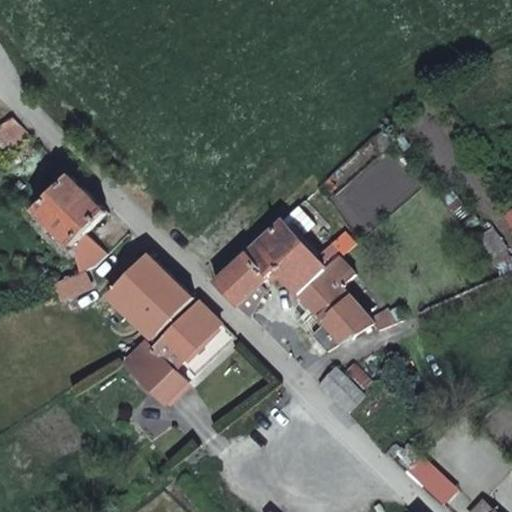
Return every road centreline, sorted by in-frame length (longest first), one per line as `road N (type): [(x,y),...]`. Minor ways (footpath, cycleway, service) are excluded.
road 1 (unclassified): [(0,79),(300,379)]
road 2 (unclassified): [(300,379),(433,511)]
road 3 (unclassified): [(416,324),(334,355),(300,379)]
